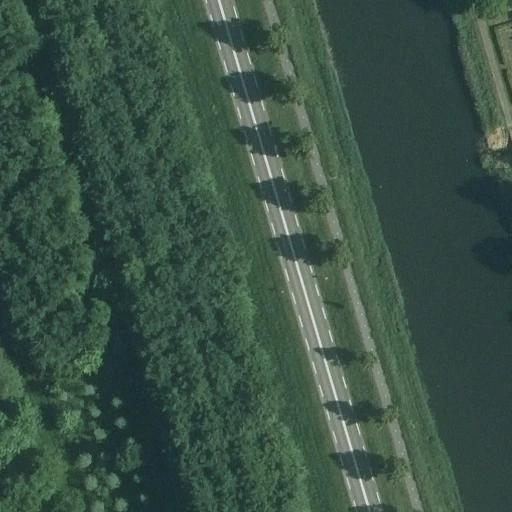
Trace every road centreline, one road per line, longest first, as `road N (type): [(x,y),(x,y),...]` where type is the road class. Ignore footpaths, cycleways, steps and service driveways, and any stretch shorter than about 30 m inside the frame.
road 1 (secondary): [(368,511),(218,0)]
road 2 (track): [(99,0),(247,511)]
road 3 (track): [(74,511),(0,271)]
